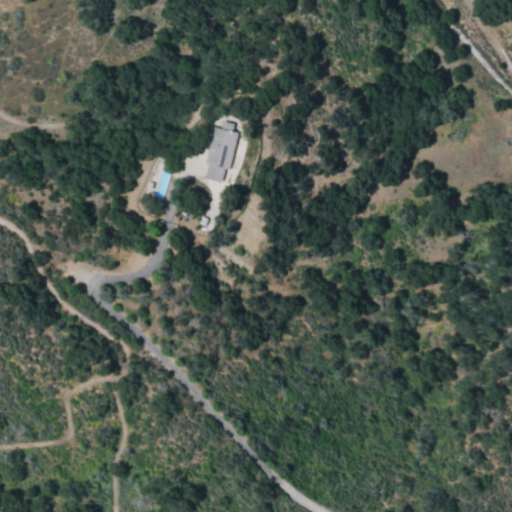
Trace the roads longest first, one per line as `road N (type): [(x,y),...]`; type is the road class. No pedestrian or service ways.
road 1 (residential): [(0,218),(20,233),(76,314),(167,367),(324,511)]
road 2 (residential): [(0,122),(52,121),(155,63)]
